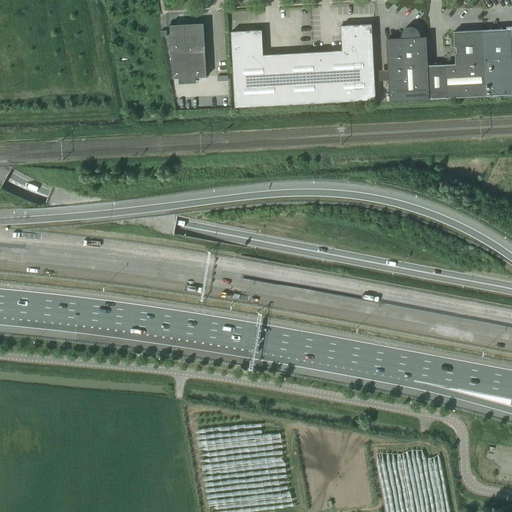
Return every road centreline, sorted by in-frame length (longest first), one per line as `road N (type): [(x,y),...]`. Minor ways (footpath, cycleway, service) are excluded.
road 1 (unclassified): [(511,496),(469,484),(461,429),(446,418),(158,369),(0,356)]
road 2 (secondary): [(511,258),(423,212),(347,195),(286,193),(0,222)]
road 3 (secondary): [(6,177),(94,209),(511,289)]
road 4 (motorway): [(511,332),(133,267),(0,253)]
road 5 (motorway): [(0,304),(414,367)]
